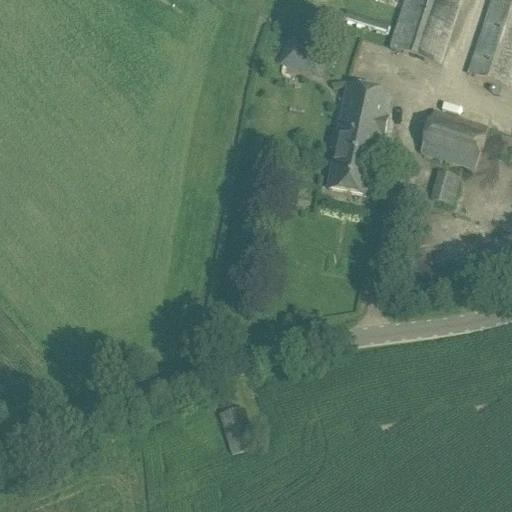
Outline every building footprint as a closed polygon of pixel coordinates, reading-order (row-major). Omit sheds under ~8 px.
[(408,0),(392,51),(442,67),(463,0),(408,0)] [(511,0),(494,0),(470,76),(510,89),(511,83),(511,0)] [(338,153),(330,191),(370,200),(378,161),(380,162),(393,98),(348,89),(335,153),(338,153)] [(435,114),(422,156),(476,173),(489,131),(435,114)] [(438,177),(431,205),(454,212),(461,183),(438,177)] [(245,412),(222,419),(234,457),(257,450),(245,412)]
